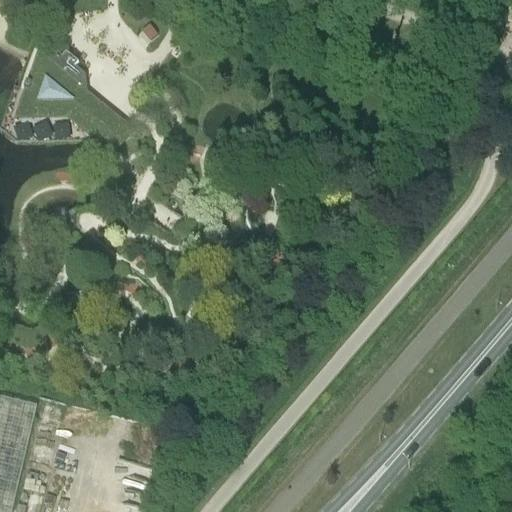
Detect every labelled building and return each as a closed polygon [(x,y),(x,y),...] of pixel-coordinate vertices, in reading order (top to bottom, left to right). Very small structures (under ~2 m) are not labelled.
[(66,55),(63,59),(54,52),(42,58),(38,54),(14,123),(68,123),(78,132),(99,105),(88,95),(86,78),(76,69),(79,65),(66,55)] [(98,148),(114,161),(136,134),(120,121),(98,148)] [(28,125),(28,142),(68,141),(67,124),(28,125)] [(12,511),(37,409),(0,400),(0,511),(12,511)] [(37,511),(39,496),(18,493),(16,511),(37,511)]
